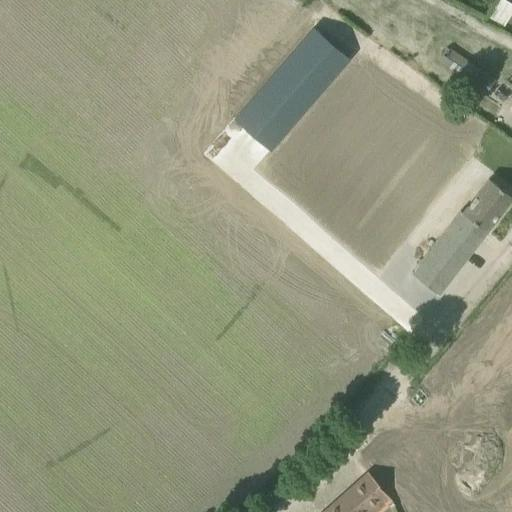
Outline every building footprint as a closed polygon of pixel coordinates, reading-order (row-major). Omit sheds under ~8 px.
[(498,0),(491,20),(508,26),(511,14),(511,0),(498,0)] [(313,27),(234,118),(270,149),(349,58),(313,27)] [(484,94),(495,79),(447,45),(437,60),(484,94)] [(380,83),(317,175),(350,197),(413,105),(380,83)] [(439,107),(366,211),(408,241),(482,137),(439,107)] [(412,272),(438,292),(511,196),(511,195),(489,178),(463,212),(460,210),(412,272)] [(485,437),(511,400),(511,371),(472,427),(485,437)] [(511,415),(483,452),(474,445),(460,464),(511,504),(511,415)] [(324,511),(366,511),(369,509),(371,511),(379,511),(385,507),(383,504),(386,501),(383,498),(385,496),(367,473),(324,511)] [(404,495),(414,511),(434,511),(435,511),(419,485),(404,495)]
